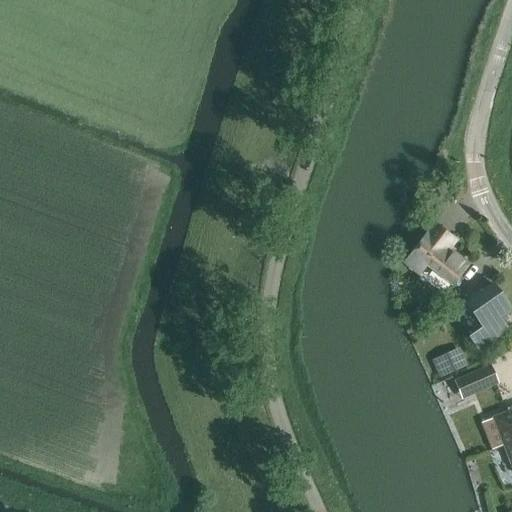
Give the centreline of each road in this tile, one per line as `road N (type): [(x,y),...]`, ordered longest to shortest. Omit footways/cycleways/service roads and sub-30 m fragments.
road 1 (unclassified): [(322,511),(279,405),(266,346),(277,265),(365,0)]
road 2 (unclassified): [(475,162),(475,135),(511,17)]
